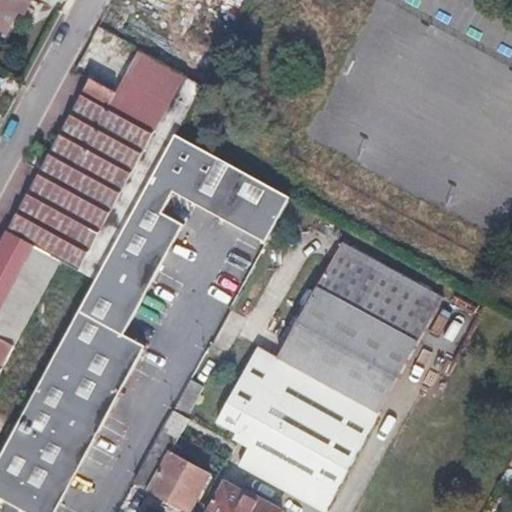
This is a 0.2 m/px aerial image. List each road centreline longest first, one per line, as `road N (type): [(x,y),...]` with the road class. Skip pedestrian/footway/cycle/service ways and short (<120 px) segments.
road 1 (residential): [(99,511),(203,321),(194,292),(224,236)]
road 2 (residential): [(0,168),(90,0)]
